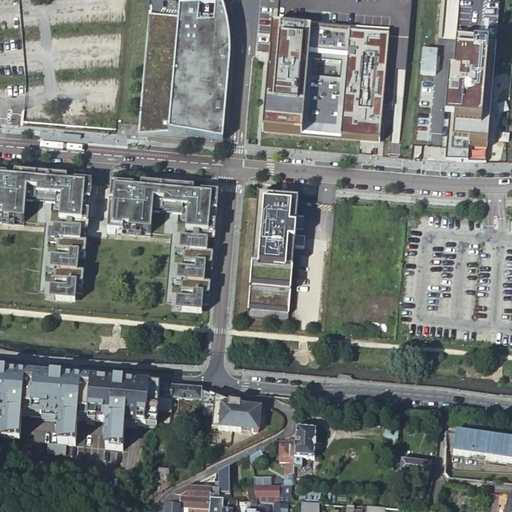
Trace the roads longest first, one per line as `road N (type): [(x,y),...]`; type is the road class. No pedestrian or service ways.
road 1 (tertiary): [(511,185),(233,166)]
road 2 (residential): [(234,386),(511,410)]
road 3 (tertiary): [(233,166),(0,145)]
road 4 (residential): [(234,386),(237,396),(282,409),(284,430),(160,498),(155,511)]
road 5 (residential): [(0,362),(218,384)]
road 6 (residential): [(233,166),(218,384)]
